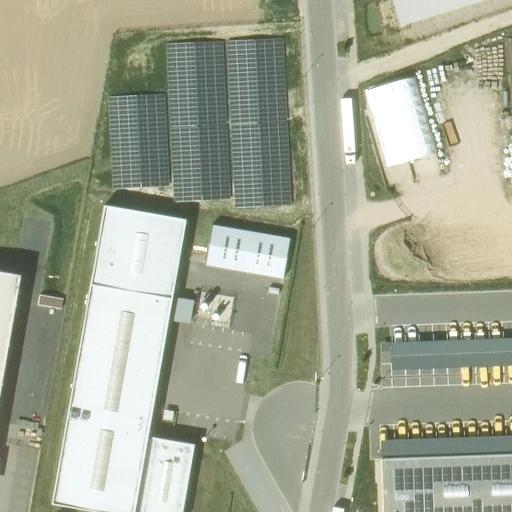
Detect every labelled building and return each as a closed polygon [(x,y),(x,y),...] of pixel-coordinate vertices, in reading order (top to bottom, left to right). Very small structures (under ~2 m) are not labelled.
[(393,0),(401,25),(482,0),(393,0)] [(412,174),(439,165),(430,140),(404,149),(412,174)] [(371,189),(380,187),(375,164),(365,166),(371,189)] [(185,221),(103,207),(90,286),(171,300),(185,221)] [(511,263),(511,221),(466,224),(467,266),(511,263)] [(204,265),(282,280),(289,241),(212,226),(204,265)] [(0,378),(19,276),(0,272),(0,378)] [(90,286),(51,505),(90,511),(133,511),(147,439),(171,300),(90,286)] [(380,461),(511,456),(511,437),(379,442),(380,461)] [(181,511),(193,446),(151,438),(151,440),(147,439),(134,511),(181,511)] [(382,511),(511,511),(511,456),(380,461),(382,511)]
